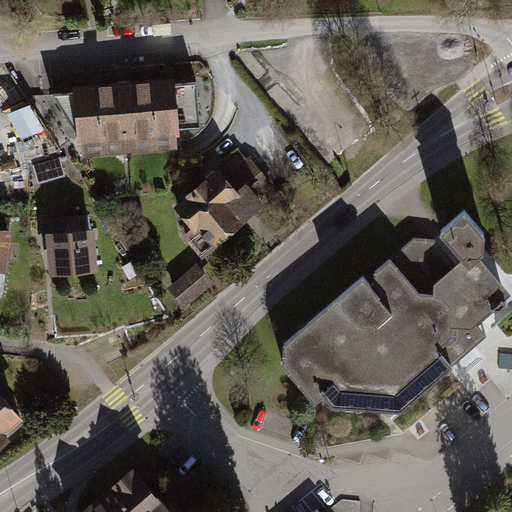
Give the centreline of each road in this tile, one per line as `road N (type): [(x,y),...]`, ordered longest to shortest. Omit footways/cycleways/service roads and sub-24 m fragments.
road 1 (residential): [(511,43),(489,28),(414,25),(0,52)]
road 2 (secondary): [(163,378),(383,177),(511,91)]
road 3 (residential): [(163,378),(260,484),(423,490),(511,418)]
road 4 (secondary): [(0,497),(163,378)]
